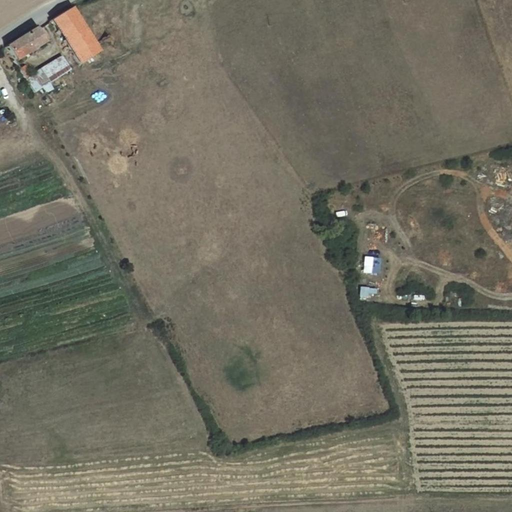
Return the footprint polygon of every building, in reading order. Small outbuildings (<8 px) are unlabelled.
[(97,53),(68,9),(51,19),(78,64),(97,53)] [(26,33),(0,47),(0,50),(2,56),(8,52),(13,61),(42,42),(34,29),(26,33)] [(24,80),(32,94),(68,70),(59,58),(30,76),(24,80)] [(24,80),(30,76),(25,68),(20,72),(24,80)] [(365,272),(376,273),(377,259),(366,258),(365,272)]
